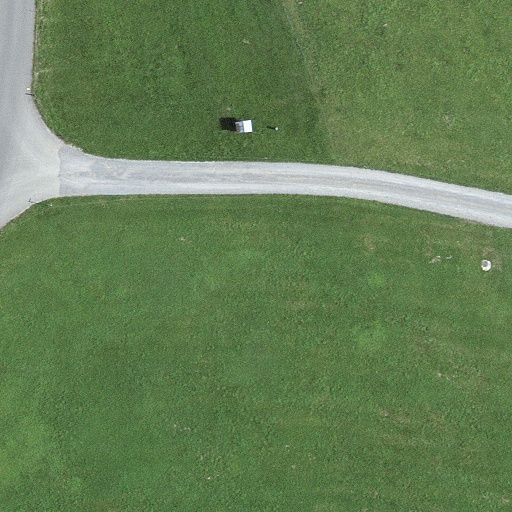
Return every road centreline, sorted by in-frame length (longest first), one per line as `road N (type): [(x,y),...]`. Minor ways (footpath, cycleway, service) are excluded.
road 1 (unclassified): [(0,161),(61,174),(347,183),(511,213)]
road 2 (tertiary): [(0,153),(10,0)]
